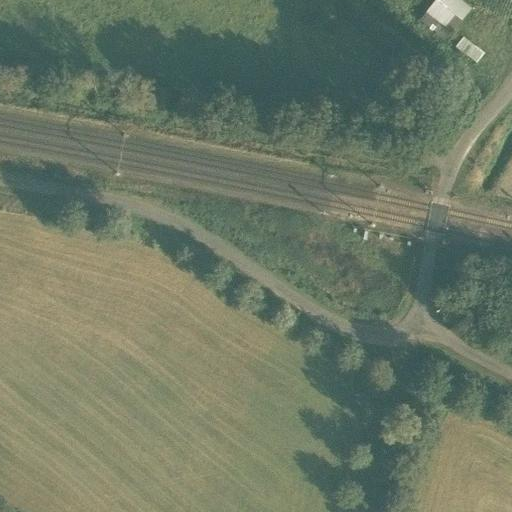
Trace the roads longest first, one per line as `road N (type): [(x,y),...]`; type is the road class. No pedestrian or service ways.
road 1 (unclassified): [(0,182),(104,199),(166,220),(344,332),(413,331)]
road 2 (unclassified): [(413,331),(452,163),(511,60)]
road 3 (track): [(452,163),(196,116)]
road 4 (track): [(369,511),(413,331)]
